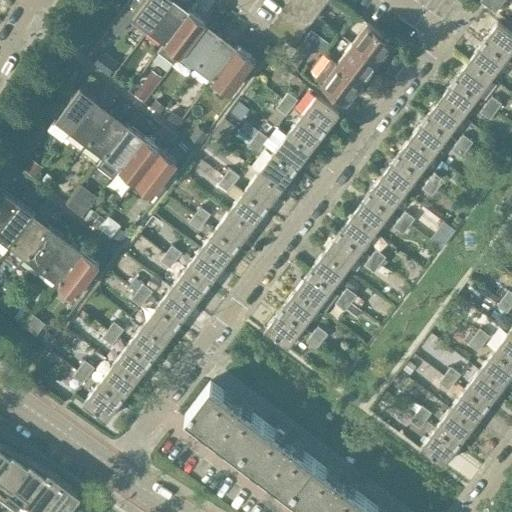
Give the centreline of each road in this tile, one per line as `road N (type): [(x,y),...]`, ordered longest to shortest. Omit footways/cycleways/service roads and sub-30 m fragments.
road 1 (residential): [(111,469),(440,33),(396,0)]
road 2 (tertiary): [(111,469),(0,396)]
